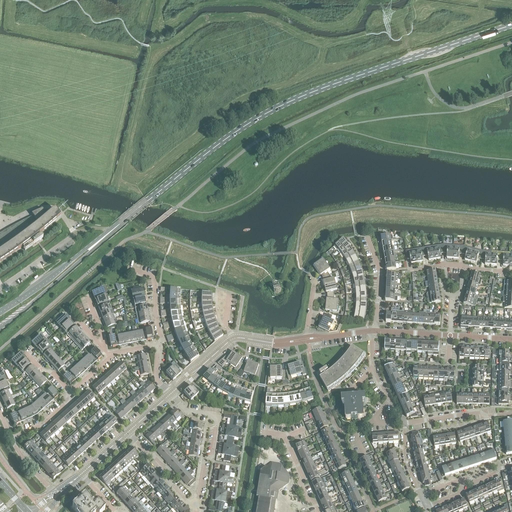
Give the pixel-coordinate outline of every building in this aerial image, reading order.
[(0,262),(7,258),(18,250),(30,242),(40,234),(50,225),(61,217),(55,209),(51,212),(49,209),(44,211),(42,209),(37,212),(32,214),(33,216),(28,218),(24,221),(19,223),(12,226),(6,230),(0,233),(0,262)] [(381,236),(382,243),(391,241),(391,242),(394,241),(394,239),(393,240),(393,237),(392,236),(391,235),(390,235),(387,236),(387,234),(382,235),(381,236)] [(23,248),(25,251),(43,238),(41,236),(23,248)] [(335,245),(339,249),(347,243),(346,241),(344,239),(343,238),(335,245)] [(339,249),(341,253),(350,247),(348,245),(347,243),(339,249)] [(443,253),(443,244),(432,246),(435,259),(441,259),(440,254),(443,253)] [(447,258),(453,258),(454,245),(448,245),(443,244),(443,253),(447,253),(447,258)] [(462,254),(463,254),(464,246),(454,245),(453,258),(459,259),(459,254),(462,254)] [(429,260),(435,259),(432,246),(424,248),(425,256),(428,256),(429,260)] [(465,260),(471,261),(474,248),(464,246),(463,254),(466,255),(465,260)] [(342,254),(344,257),(353,252),(351,248),(350,247),(341,253),(342,254)] [(422,257),(425,256),(424,248),(415,249),(417,262),(423,261),(422,257)] [(478,258),(481,259),(483,251),(474,248),(471,261),(476,263),(478,258)] [(411,264),(417,262),(415,249),(406,251),(407,259),(410,259),(411,264)] [(485,264),(491,265),(492,251),(483,251),(481,259),(485,260),(485,264)] [(497,260),(500,261),(501,252),(492,251),(491,265),(497,265),(497,260)] [(345,259),(347,261),(356,256),(354,253),(353,252),(344,257),(345,259)] [(503,265),(509,266),(510,252),(501,252),(500,261),(503,261),(503,265)] [(347,263),(349,266),(358,261),(358,260),(356,257),(356,256),(347,261),(347,263)] [(314,266),(317,271),(327,264),(322,257),(317,262),(317,263),(314,266)] [(350,267),(351,270),(361,266),(360,264),(358,261),(349,266),(350,267)] [(321,275),(323,278),(329,275),(328,272),(327,272),(327,271),(330,269),(327,264),(317,271),(321,275)] [(351,272),(352,275),(362,271),(361,268),(361,266),(351,270),(351,272)] [(323,281),(325,287),(336,284),(334,278),(330,279),(330,278),(329,275),(323,278),(324,281),(323,281)] [(327,292),(327,296),(334,295),(333,292),(333,291),(337,290),(336,284),(325,287),(326,292),(327,292)] [(132,292),(133,300),(144,298),(143,293),(144,293),(143,289),(143,290),(141,290),(141,287),(133,289),(134,291),(132,292)] [(94,296),(96,300),(106,296),(103,288),(92,293),(94,296)] [(466,293),(465,298),(476,301),(478,300),(478,298),(478,296),(475,296),(475,295),(466,293)] [(327,299),(326,305),(337,306),(338,300),(333,299),(333,298),(334,298),(334,295),(327,296),(328,299),(327,299)] [(96,300),(99,308),(109,304),(106,296),(96,300)] [(133,300),(135,308),(146,306),(145,306),(144,298),(133,300)] [(476,301),(465,298),(463,303),(472,306),(475,307),(476,306),(477,303),(476,301)] [(99,312),(99,314),(111,309),(109,304),(99,308),(98,308),(100,312),(99,312)] [(101,315),(103,319),(113,314),(111,309),(99,314),(100,315),(101,315)] [(55,322),(61,328),(69,321),(66,317),(64,314),(55,322)] [(103,323),(103,324),(115,319),(113,314),(103,319),(104,322),(103,323)] [(318,327),(329,332),(331,328),(329,328),(331,325),(332,326),(334,322),(330,320),(331,319),(332,316),(325,314),(324,317),(324,316),(318,327)] [(115,319),(103,324),(104,326),(105,325),(107,329),(118,324),(116,319),(115,319)] [(207,327),(207,328),(217,324),(215,319),(205,323),(207,327)] [(61,328),(67,335),(75,327),(69,321),(61,328)] [(172,325),(174,331),(184,328),(183,325),(182,322),(172,325)] [(207,328),(209,332),(218,328),(217,326),(217,324),(207,328)] [(67,335),(71,339),(80,330),(79,329),(78,330),(75,327),(67,335)] [(174,332),(176,336),(186,333),(185,331),(184,328),(174,331),(174,332)] [(209,333),(211,336),(220,331),(220,330),(218,328),(209,332),(209,333)] [(145,332),(142,333),(144,341),(147,340),(147,341),(151,340),(153,339),(152,335),(151,329),(145,330),(145,332)] [(71,339),(74,343),(83,335),(80,332),(81,331),(80,330),(71,339)] [(142,331),(136,332),(138,343),(139,343),(139,342),(144,341),(142,333),(142,331)] [(220,331),(211,336),(212,337),(214,341),(223,336),(220,331)] [(136,332),(130,334),(132,343),(136,342),(136,344),(138,343),(136,332)] [(177,339),(178,342),(188,338),(187,337),(186,333),(176,336),(177,339)] [(130,334),(124,335),(126,346),(127,346),(127,344),(132,343),(130,334)] [(35,345),(38,349),(46,342),(40,335),(32,343),(34,346),(35,345)] [(74,343),(78,347),(87,338),(86,337),(85,338),(83,335),(74,343)] [(124,335),(117,336),(119,346),(124,345),(124,346),(126,346),(124,335)] [(119,346),(117,336),(117,338),(114,338),(114,336),(108,337),(109,343),(110,343),(110,347),(112,347),(116,347),(116,346),(119,346)] [(87,338),(78,347),(81,351),(90,343),(87,340),(88,339),(87,338)] [(179,344),(181,347),(190,343),(188,338),(178,342),(179,344)] [(385,350),(390,350),(391,341),(385,341),(385,340),(384,345),(382,345),(382,351),(385,351),(385,350)] [(38,349),(44,355),(52,348),(46,342),(38,349)] [(181,348),(183,353),(193,347),(190,343),(181,347),(181,348)] [(331,370),(320,377),(328,392),(334,388),(339,385),(344,381),(349,377),(353,372),(357,368),(360,364),(363,360),(366,355),(352,346),(350,349),(349,351),(346,356),(342,359),(339,363),(335,367),(331,370)] [(185,355),(187,358),(195,352),(194,349),(193,347),(183,353),(185,355)] [(45,359),(46,361),(53,354),(50,350),(52,348),(44,355),(43,356),(46,359),(45,359)] [(92,354),(90,356),(95,362),(97,360),(98,361),(101,358),(100,358),(102,356),(99,353),(95,348),(90,353),(92,354)] [(499,350),(499,359),(511,358),(511,355),(509,356),(509,352),(508,352),(508,350),(499,350)] [(195,352),(187,358),(190,363),(199,356),(195,352)] [(226,361),(231,365),(238,355),(233,352),(229,358),(226,356),(218,363),(222,367),(226,361)] [(12,361),(18,368),(26,360),(22,357),(23,356),(20,353),(12,361)] [(48,361),(50,364),(57,358),(53,354),(46,361),(47,362),(48,361)] [(137,358),(137,363),(146,361),(145,354),(132,357),(132,359),(137,358)] [(89,355),(84,359),(91,368),(93,367),(92,366),(95,362),(90,356),(89,355)] [(238,355),(231,365),(236,368),(235,370),(237,372),(241,366),(238,365),(243,359),(238,355)] [(52,367),(53,369),(61,362),(57,358),(50,364),(53,367),(52,367)] [(84,359),(79,363),(86,371),(89,368),(90,369),(91,368),(84,359)] [(25,372),(32,366),(31,366),(26,360),(18,368),(23,374),(25,372)] [(119,364),(116,366),(122,373),(126,369),(120,362),(119,361),(118,362),(119,364)] [(134,368),(135,370),(147,368),(146,361),(137,363),(138,367),(134,368)] [(244,372),(250,374),(253,363),(248,361),(245,368),(243,367),(240,373),(244,374),(244,372)] [(385,368),(387,373),(395,369),(393,364),(394,364),(393,361),(387,361),(389,366),(384,368),(385,368)] [(61,362),(53,369),(54,370),(55,369),(58,372),(65,366),(61,362)] [(299,362),(294,364),(297,375),(302,374),(303,376),(306,375),(304,366),(301,366),(299,362)] [(79,363),(74,368),(82,376),(83,375),(82,374),(86,371),(79,363)] [(253,363),(250,374),(255,376),(254,378),(257,379),(258,372),(257,372),(259,365),(253,363)] [(297,375),(294,364),(288,366),(290,373),(287,374),(289,380),(292,379),(291,377),(297,375)] [(25,372),(29,376),(36,369),(35,368),(34,369),(32,366),(25,372)] [(112,368),(111,369),(118,376),(122,373),(116,366),(113,369),(112,368)] [(173,366),(169,370),(176,378),(180,374),(175,368),(173,366)] [(413,377),(418,378),(419,366),(417,366),(417,367),(414,367),(414,369),(410,369),(409,373),(411,373),(411,376),(413,376),(413,377)] [(276,378),(276,367),(270,367),(270,374),(269,374),(268,381),(271,381),(271,378),(276,378)] [(282,367),(276,367),(276,378),(282,378),(282,381),(285,381),(285,374),(282,374),(282,367)] [(70,372),(71,373),(77,379),(80,376),(81,377),(82,376),(74,368),(70,372)] [(147,368),(135,370),(135,372),(139,371),(140,376),(149,374),(147,368)] [(319,376),(320,377),(331,370),(330,369),(328,370),(327,368),(319,373),(321,375),(319,376)] [(29,376),(33,380),(39,374),(37,371),(38,370),(36,369),(29,376)] [(111,371),(108,373),(114,380),(118,376),(111,369),(110,370),(111,371)] [(204,378),(208,381),(215,374),(215,373),(217,371),(214,369),(213,371),(211,369),(211,370),(204,378)] [(387,373),(389,378),(397,374),(395,369),(387,373)] [(176,378),(169,370),(166,373),(173,381),(176,378)] [(0,385),(7,382),(9,381),(5,371),(0,372),(0,385)] [(71,373),(68,375),(67,374),(63,378),(67,382),(70,385),(71,384),(72,384),(75,381),(74,381),(77,379),(71,373)] [(104,375),(103,376),(110,384),(114,380),(108,373),(105,376),(104,375)] [(33,380),(36,384),(44,377),(43,376),(42,377),(39,374),(33,380)] [(208,381),(213,385),(219,377),(217,375),(215,374),(208,381)] [(389,378),(391,383),(399,379),(397,374),(389,378)] [(103,378),(100,381),(106,387),(110,384),(103,376),(102,377),(103,378)] [(44,377),(36,384),(40,388),(47,382),(44,379),(45,378),(44,377)] [(217,388),(218,389),(224,380),(221,378),(219,377),(213,385),(213,386),(217,388)] [(391,383),(393,388),(402,384),(399,379),(391,383)] [(218,389),(223,392),(228,382),(224,380),(218,389)] [(96,382),(95,383),(102,391),(106,387),(100,381),(97,383),(96,382)] [(143,381),(141,383),(150,393),(155,388),(149,381),(145,385),(143,381)] [(0,385),(0,393),(0,394),(1,394),(8,391),(10,390),(7,382),(0,385)] [(227,394),(228,395),(233,385),(228,382),(223,392),(227,394)] [(102,391),(95,383),(94,384),(95,385),(92,388),(98,394),(102,391)] [(142,387),(139,390),(145,397),(150,393),(141,383),(140,384),(142,387)] [(393,388),(396,392),(404,389),(402,384),(393,388)] [(233,399),(234,397),(238,387),(233,385),(228,395),(228,396),(233,399)] [(191,386),(187,389),(194,397),(198,393),(191,386)] [(49,393),(46,395),(52,401),(54,400),(57,397),(58,395),(56,392),(52,387),(47,392),(49,393)] [(239,399),(243,389),(239,388),(238,387),(234,397),(239,399)] [(194,397),(187,389),(183,393),(190,401),(194,397)] [(239,399),(245,401),(248,391),(244,390),(243,389),(239,399)] [(305,390),(304,391),(307,401),(310,400),(313,399),(310,389),(305,390)] [(396,392),(398,397),(406,394),(404,389),(396,392)] [(133,390),(131,392),(140,402),(145,397),(139,390),(135,394),(133,390)] [(0,398),(1,400),(10,396),(8,391),(1,394),(0,394),(0,395),(1,398),(0,398)] [(85,393),(83,394),(90,402),(94,398),(88,391),(85,394),(85,393)] [(248,391),(245,401),(244,403),(251,405),(251,403),(254,393),(250,391),(248,391)] [(301,392),(299,392),(302,402),(305,402),(307,401),(304,391),(301,392)] [(444,391),(444,394),(445,394),(447,405),(449,405),(449,403),(452,402),(451,393),(446,394),(446,391),(444,391)] [(133,396),(129,399),(135,406),(140,402),(131,392),(130,393),(133,396)] [(398,397),(400,402),(410,398),(408,393),(406,394),(398,397)] [(45,394),(40,398),(48,407),(49,405),(48,405),(52,401),(46,395),(45,394)] [(83,396),(80,399),(86,405),(90,402),(83,394),(82,395),(83,396)] [(3,401),(4,404),(12,401),(10,396),(1,400),(2,401),(3,401)] [(363,406),(362,406),(363,402),(365,401),(365,396),(342,397),(342,403),(345,403),(346,419),(352,419),(352,417),(358,417),(358,418),(364,418),(363,406)] [(40,398),(36,402),(42,410),(46,407),(47,408),(48,407),(40,398)] [(400,402),(402,407),(410,404),(411,404),(413,403),(410,398),(400,402)] [(77,400),(75,401),(82,409),(86,405),(80,399),(77,401),(77,400)] [(123,399),(121,401),(130,410),(135,406),(129,399),(126,402),(123,399)] [(12,401),(4,404),(4,405),(6,408),(5,408),(5,410),(15,406),(12,401)] [(75,403),(72,406),(78,412),(82,409),(75,401),(74,402),(75,403)] [(123,405),(119,408),(125,415),(130,410),(121,401),(120,402),(123,405)] [(31,407),(30,407),(34,416),(37,415),(37,416),(40,414),(39,413),(42,410),(36,402),(31,407)] [(402,407),(405,412),(413,408),(411,404),(410,404),(402,407)] [(68,407),(67,408),(74,416),(78,412),(72,406),(69,408),(68,407)] [(30,407),(24,410),(29,420),(30,420),(29,418),(34,416),(30,407)] [(67,410),(64,413),(70,420),(74,416),(67,408),(66,409),(67,410)] [(125,415),(119,408),(116,411),(113,408),(112,409),(115,413),(114,413),(120,419),(125,415)] [(313,419),(315,418),(323,415),(320,408),(310,413),(313,419)] [(413,408),(405,412),(407,417),(407,418),(410,416),(411,418),(418,417),(418,416),(416,413),(415,413),(413,408)] [(18,413),(18,414),(19,414),(22,422),(26,420),(27,421),(29,420),(24,410),(18,413)] [(174,410),(170,414),(176,420),(180,417),(181,418),(183,416),(178,410),(176,412),(174,410)] [(60,415),(59,416),(66,423),(70,420),(64,413),(61,416),(60,415)] [(19,414),(18,414),(16,415),(15,414),(9,416),(12,422),(14,426),(16,425),(20,423),(22,422),(19,414)] [(170,414),(165,418),(174,428),(175,427),(173,424),(176,420),(170,414)] [(110,415),(106,419),(112,426),(117,423),(110,415)] [(222,426),(222,431),(231,432),(234,417),(224,415),(224,418),(230,419),(229,427),(222,426)] [(315,418),(318,424),(326,421),(323,415),(315,418)] [(59,418),(56,420),(62,427),(66,423),(59,416),(58,417),(59,418)] [(234,417),(231,432),(241,434),(242,429),(236,428),(237,417),(234,417)] [(165,418),(160,423),(166,429),(170,426),(172,429),(174,428),(165,418)] [(106,419),(102,423),(108,430),(112,426),(106,419)] [(503,422),(504,428),(511,427),(511,419),(511,420),(505,420),(504,420),(504,421),(503,422)] [(52,422),(51,423),(58,431),(62,427),(56,420),(53,423),(52,422)] [(193,424),(193,430),(201,431),(202,426),(201,425),(196,425),(194,424),(194,422),(192,420),(191,422),(193,424)] [(326,421),(318,424),(321,430),(329,427),(326,421)] [(484,422),(482,423),(486,434),(487,433),(491,432),(488,423),(485,424),(484,422)] [(51,425),(48,427),(54,434),(58,431),(51,423),(50,424),(51,425)] [(102,423),(98,426),(104,434),(108,430),(102,423)] [(160,423),(155,427),(164,437),(166,435),(163,432),(166,429),(160,423)] [(481,425),(478,426),(481,436),(485,434),(486,437),(488,436),(487,433),(486,434),(482,423),(480,424),(481,425)] [(98,426),(94,430),(100,437),(104,434),(98,426)] [(471,429),(467,430),(471,439),(475,438),(475,440),(477,439),(477,437),(476,437),(472,426),(470,427),(471,429)] [(474,426),(472,426),(476,437),(477,437),(481,436),(478,426),(474,428),(474,426)] [(44,429),(43,430),(50,438),(54,434),(48,427),(45,430),(44,429)] [(155,427),(150,431),(157,438),(160,435),(163,438),(164,437),(155,427)] [(322,432),(324,437),(332,434),(330,429),(322,432)] [(464,429),(462,430),(465,441),(466,440),(471,439),(467,430),(464,431),(464,429)] [(50,438),(43,430),(42,431),(43,432),(40,435),(46,442),(50,438)] [(94,430),(90,434),(96,441),(100,437),(94,430)] [(464,441),(465,443),(467,443),(466,440),(465,441),(462,430),(460,431),(460,432),(457,433),(460,442),(464,441)] [(157,438),(150,431),(145,436),(154,446),(156,444),(153,441),(157,438)] [(227,437),(226,441),(230,442),(231,432),(222,431),(221,436),(227,437)] [(231,432),(230,442),(233,442),(234,438),(240,439),(241,434),(231,432)] [(411,436),(413,442),(422,440),(420,434),(418,435),(418,432),(412,433),(413,436),(411,436)] [(447,435),(444,436),(445,445),(450,445),(450,447),(452,447),(452,444),(451,445),(449,433),(447,434),(447,435)] [(90,434),(86,437),(92,445),(96,441),(90,434)] [(324,437),(326,442),(334,438),(332,434),(324,437)] [(191,438),(190,443),(199,444),(200,437),(187,435),(187,437),(191,438)] [(439,446),(439,449),(442,449),(441,446),(440,446),(438,435),(436,435),(437,437),(433,438),(435,447),(439,446)] [(86,437),(82,441),(88,448),(92,445),(86,437)] [(326,442),(328,446),(336,443),(334,438),(326,442)] [(24,447),(28,452),(35,445),(31,441),(24,447)] [(82,441),(78,445),(84,452),(88,448),(82,441)] [(219,444),(218,449),(228,451),(230,442),(226,441),(226,445),(219,444)] [(156,451),(160,456),(167,450),(164,446),(167,444),(166,442),(163,445),(156,451)] [(230,442),(228,451),(238,452),(239,447),(232,446),(233,442),(230,442)] [(296,446),(298,452),(306,448),(304,443),(303,443),(296,446)] [(328,446),(330,451),(338,448),(336,443),(328,446)] [(28,452),(31,456),(39,449),(35,445),(28,452)] [(78,445),(74,448),(80,456),(84,452),(78,445)] [(74,448),(70,452),(76,459),(80,456),(74,448)] [(132,448),(128,452),(134,459),(138,456),(132,448)] [(198,450),(185,448),(185,450),(189,451),(188,456),(197,457),(198,450)] [(298,452),(300,456),(309,453),(306,448),(298,452)] [(330,451),(332,456),(340,452),(338,448),(330,451)] [(31,456),(35,460),(42,453),(39,449),(31,456)] [(223,461),(227,462),(228,451),(218,449),(217,455),(224,456),(223,461)] [(488,450),(489,453),(492,461),(497,460),(493,449),(488,450)] [(160,456),(165,461),(175,452),(173,450),(170,453),(167,450),(160,456)] [(228,451),(227,462),(230,462),(231,457),(237,458),(238,452),(228,451)] [(386,454),(388,459),(396,455),(394,451),(391,452),(386,454)] [(70,452),(66,455),(72,463),(76,459),(70,452)] [(128,452),(124,456),(130,463),(134,459),(128,452)] [(165,461),(169,466),(176,460),(173,456),(176,453),(175,452),(165,461)] [(332,456),(334,460),(342,457),(340,452),(332,456)] [(484,452),(479,454),(483,464),(487,463),(484,454),(484,452)] [(35,460),(39,464),(46,457),(42,453),(35,460)] [(300,456),(303,461),(311,458),(309,453),(300,456)] [(474,455),(475,457),(478,466),(483,464),(479,454),(474,455)] [(72,463),(66,455),(61,459),(68,467),(72,463)] [(388,459),(390,464),(398,460),(398,461),(399,460),(396,455),(388,459)] [(124,456),(119,459),(126,466),(130,463),(124,456)] [(39,464),(42,468),(49,461),(46,457),(39,464)] [(334,460),(336,465),(344,462),(342,457),(334,460)] [(360,460),(362,465),(370,462),(368,457),(360,460)] [(303,461),(305,466),(313,463),(311,458),(303,461)] [(119,459),(115,463),(122,470),(126,466),(119,459)] [(169,466),(174,471),(184,462),(182,460),(179,463),(176,460),(169,466)] [(390,464),(392,469),(400,465),(398,461),(398,460),(390,464)] [(460,460),(456,461),(459,472),(464,470),(461,462),(460,460)] [(42,468),(46,472),(53,465),(49,461),(42,468)] [(456,461),(451,463),(455,473),(459,472),(456,461)] [(174,471),(178,476),(185,469),(182,466),(185,463),(184,462),(174,471)] [(344,462),(336,465),(338,470),(346,466),(344,462)] [(362,465),(364,470),(372,466),(370,462),(362,465)] [(115,463),(111,466),(118,474),(122,470),(115,463)] [(274,511),(278,491),(279,491),(289,484),(290,476),(282,465),(272,463),(265,468),(261,471),(257,497),(259,497),(258,503),(255,502),(253,511),(254,511),(274,511)] [(305,466),(307,471),(315,468),(313,463),(305,466)] [(451,463),(446,464),(450,475),(455,473),(451,463)] [(450,475),(446,464),(442,466),(445,476),(450,475)] [(46,472),(49,476),(57,469),(53,465),(46,472)] [(392,469),(394,473),(402,470),(400,465),(392,469)] [(111,466),(107,470),(114,477),(118,474),(111,466)] [(140,472),(143,476),(151,470),(147,466),(140,472)] [(215,471),(214,476),(224,478),(226,467),(222,466),(221,472),(215,471)] [(364,470),(366,474),(374,471),(372,466),(364,470)] [(226,467),(224,478),(234,479),(235,474),(228,473),(229,467),(226,467)] [(307,471),(309,476),(317,473),(315,468),(307,471)] [(57,469),(49,476),(53,480),(60,473),(57,469)] [(178,476),(183,480),(192,471),(191,470),(188,473),(185,469),(178,476)] [(107,470),(103,474),(110,481),(114,477),(107,470)] [(147,480),(154,474),(151,470),(143,476),(147,480)] [(339,473),(343,481),(351,477),(349,472),(347,473),(346,470),(339,473)] [(394,473),(396,478),(404,475),(402,470),(394,473)] [(192,471),(183,480),(187,485),(188,485),(189,487),(195,481),(190,476),(194,473),(192,471)] [(366,474),(368,479),(376,476),(374,471),(366,474)] [(317,473),(309,476),(312,481),(320,478),(317,473)] [(110,481),(103,474),(99,477),(106,485),(110,481)] [(147,480),(151,484),(158,478),(154,474),(147,480)] [(396,478),(398,483),(406,479),(404,475),(396,478)] [(220,482),(219,487),(222,487),(224,478),(214,476),(213,481),(220,482)] [(368,479),(370,484),(378,480),(376,476),(368,479)] [(343,481),(345,486),(353,482),(351,477),(343,481)] [(431,477),(422,479),(423,484),(425,484),(425,486),(431,485),(430,482),(432,482),(431,477)] [(151,484),(154,488),(161,482),(158,478),(151,484)] [(224,478),(222,487),(226,488),(226,483),(233,484),(233,482),(234,479),(224,478)] [(312,483),(314,488),(323,484),(325,483),(323,478),(320,479),(312,483)] [(398,483),(400,487),(408,484),(406,479),(398,483)] [(370,484),(372,488),(380,485),(378,480),(370,484)] [(499,480),(494,483),(498,491),(497,491),(498,493),(504,490),(502,481),(499,482),(499,480)] [(154,488),(158,492),(165,486),(161,482),(154,488)] [(345,486),(347,491),(356,487),(353,482),(345,486)] [(494,483),(489,485),(493,493),(497,491),(498,491),(494,483)] [(314,488),(317,493),(325,489),(323,484),(314,488)] [(408,484),(400,487),(402,492),(410,489),(408,484)] [(372,488),(375,493),(382,489),(380,485),(372,488)] [(489,485),(485,487),(488,495),(493,493),(489,485)] [(158,492),(161,496),(168,490),(169,490),(165,486),(158,492)] [(116,493),(120,498),(127,491),(124,487),(116,493)] [(212,490),(211,495),(221,496),(222,487),(219,487),(218,491),(212,490)] [(222,487),(221,496),(231,498),(231,493),(225,492),(226,488),(222,487)] [(347,491),(350,496),(358,492),(356,487),(347,491)] [(485,487),(480,489),(484,497),(488,495),(485,487)] [(317,493),(319,498),(327,494),(325,489),(317,493)] [(375,493),(377,498),(385,495),(382,489),(375,493)] [(480,489),(475,491),(479,499),(480,501),(485,499),(484,497),(480,489)] [(161,496),(165,500),(172,494),(168,490),(161,496)] [(120,498),(124,502),(131,495),(127,491),(120,498)] [(475,491),(471,493),(474,501),(479,499),(475,491)] [(350,496),(352,501),(360,497),(358,492),(350,496)] [(474,501),(471,493),(466,495),(469,503),(474,501)] [(165,500),(169,504),(176,498),(175,498),(172,494),(165,500)] [(319,498),(321,503),(329,499),(327,494),(319,498)] [(71,507),(75,511),(102,511),(104,510),(105,509),(97,502),(94,506),(91,504),(92,503),(85,495),(71,507)] [(124,502),(127,506),(135,499),(131,495),(124,502)] [(208,510),(218,511),(221,496),(211,495),(210,500),(217,501),(215,508),(209,507),(208,510)] [(221,496),(218,511),(221,511),(223,502),(230,503),(231,498),(221,496)] [(352,501),(354,506),(362,502),(360,497),(352,501)] [(171,510),(172,508),(180,502),(176,498),(175,498),(176,498),(169,504),(167,506),(171,510)] [(127,506),(131,510),(138,503),(135,499),(127,506)] [(321,503),(323,508),(332,504),(329,499),(321,503)] [(464,499),(459,501),(463,509),(468,507),(464,499)] [(459,501),(455,503),(458,511),(459,511),(463,509),(459,501)] [(172,508),(175,511),(176,511),(183,506),(180,502),(172,508)] [(354,506),(356,511),(364,507),(362,502),(354,506)] [(131,510),(133,511),(136,511),(142,507),(138,503),(131,510)] [(455,503),(450,505),(453,511),(458,511),(459,511),(458,511),(455,503)]
